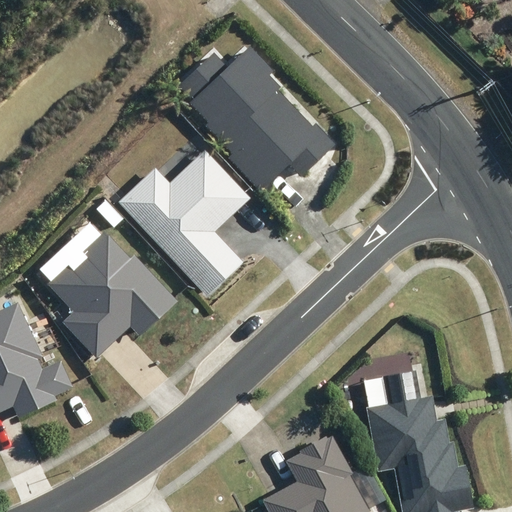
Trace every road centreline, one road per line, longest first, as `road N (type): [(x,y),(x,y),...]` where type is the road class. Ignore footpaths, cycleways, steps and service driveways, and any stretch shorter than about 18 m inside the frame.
road 1 (residential): [(46,511),(195,411),(472,158)]
road 2 (tertiary): [(318,0),(472,158)]
